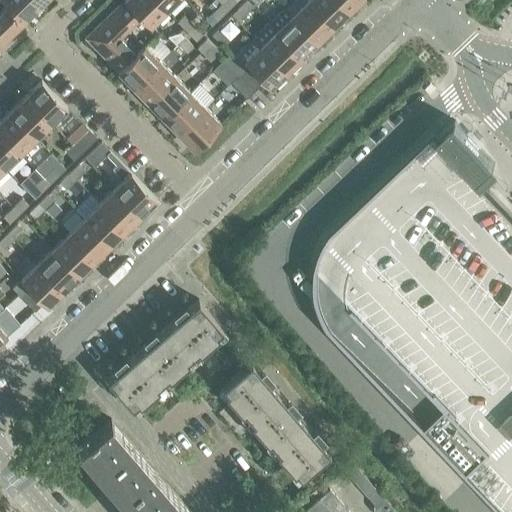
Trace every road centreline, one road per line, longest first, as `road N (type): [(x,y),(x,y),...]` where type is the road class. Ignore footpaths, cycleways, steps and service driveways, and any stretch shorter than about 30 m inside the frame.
road 1 (unclassified): [(472,85),(278,268),(278,286),(477,511)]
road 2 (residential): [(206,210),(415,0)]
road 3 (residential): [(206,210),(51,40),(90,0)]
road 4 (residential): [(64,341),(211,511)]
road 5 (residential): [(64,341),(206,210)]
